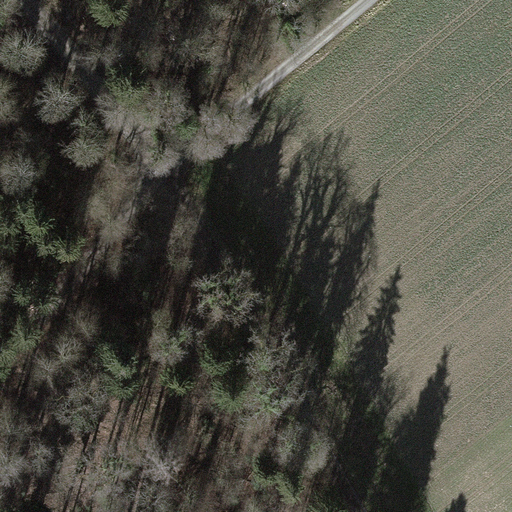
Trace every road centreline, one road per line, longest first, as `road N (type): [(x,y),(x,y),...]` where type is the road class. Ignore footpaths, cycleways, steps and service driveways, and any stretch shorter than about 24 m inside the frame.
road 1 (track): [(26,0),(188,164),(371,511)]
road 2 (track): [(372,0),(188,164),(0,372)]
